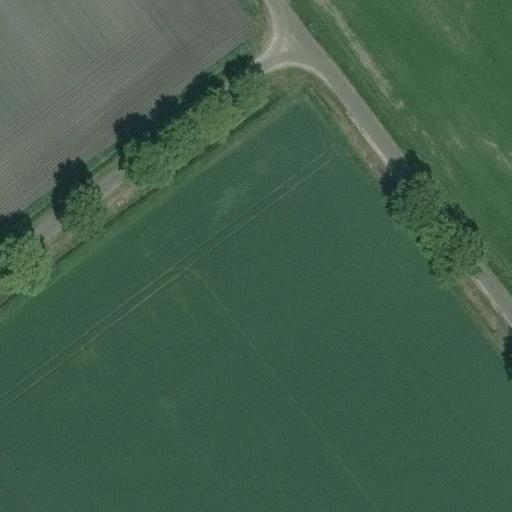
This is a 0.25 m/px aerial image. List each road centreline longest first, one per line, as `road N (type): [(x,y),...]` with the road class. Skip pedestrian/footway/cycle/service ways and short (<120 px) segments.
road 1 (unclassified): [(0,265),(300,36)]
road 2 (unclassified): [(511,312),(300,36)]
